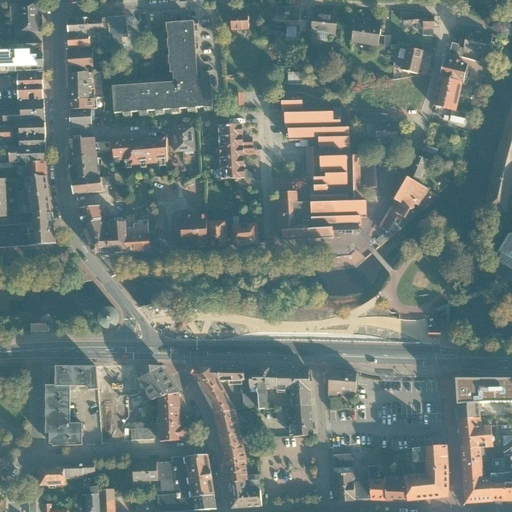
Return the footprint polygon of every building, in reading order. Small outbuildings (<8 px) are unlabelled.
[(10,24),(10,25),(15,25),(15,42),(15,44),(33,44),(33,33),(43,32),(42,21),(42,9),(41,1),(9,4),(10,24)] [(301,10),(276,10),(276,31),(286,32),(286,37),(298,37),(298,32),(300,32),(300,17),(301,10)] [(340,14),(315,12),(314,33),(339,34),(340,14)] [(248,14),(231,16),(232,31),(249,30),(248,14)] [(101,33),(98,33),(98,47),(123,47),(122,36),(127,36),(126,15),(101,16),(101,33)] [(68,17),(68,34),(89,33),(98,33),(101,33),(101,16),(68,17)] [(382,20),(356,17),(352,43),(379,46),(382,20)] [(434,17),(403,18),(403,24),(417,24),(417,29),(424,29),(424,35),(434,35),(434,17)] [(174,83),(113,87),(115,112),(115,115),(115,114),(123,113),(123,118),(132,118),(131,113),(139,112),(140,116),(148,116),(148,112),(156,111),(156,115),(165,115),(164,111),(172,110),(172,114),(181,114),(181,109),(188,109),(189,113),(197,113),(197,108),(205,108),(205,112),(213,111),(210,76),(202,77),(202,80),(198,80),(194,22),(162,24),(163,33),(167,32),(168,40),(163,40),(164,49),(169,49),(169,56),(165,57),(165,65),(170,64),(170,73),(170,74),(174,73),(174,83)] [(466,45),(465,50),(491,55),(495,35),(469,29),(466,45)] [(68,34),(68,47),(90,47),(89,33),(68,34)] [(463,56),(465,50),(466,45),(452,42),(450,53),(463,56)] [(15,44),(0,44),(0,73),(43,72),(42,66),(42,49),(42,44),(33,44),(15,44)] [(90,47),(68,47),(69,69),(92,69),(92,47),(90,47)] [(422,62),(424,50),(408,47),(406,59),(422,62)] [(419,74),(422,62),(406,59),(403,72),(419,74)] [(446,59),(441,78),(464,83),(465,81),(466,81),(470,65),(446,59)] [(18,96),(18,101),(20,101),(29,100),(29,95),(35,94),(35,100),(44,99),(44,73),(18,74),(18,80),(18,84),(18,91),(18,96)] [(69,75),(70,101),(89,100),(89,87),(89,73),(69,75)] [(288,73),(288,85),(307,85),(307,73),(288,73)] [(457,111),(464,83),(441,78),(434,106),(457,111)] [(425,98),(425,88),(403,88),(403,98),(425,98)] [(244,93),(235,93),(235,105),(244,105),(244,93)] [(20,109),(21,122),(22,122),(45,121),(44,99),(35,100),(29,100),(20,101),(20,109)] [(70,101),(70,110),(91,109),(94,109),(93,99),(89,100),(70,101)] [(305,100),(285,101),(285,113),(287,113),(287,129),(291,129),(291,138),(303,138),(303,143),(309,143),(310,178),(317,178),(317,194),(313,194),(313,202),(298,203),(298,191),(282,191),(282,202),(277,202),(278,231),(284,230),(284,240),(335,238),(335,232),(345,231),(345,234),(349,234),(354,234),(354,231),(360,231),(360,225),(362,225),(362,218),(368,218),(368,199),(365,199),(365,188),(373,187),(373,190),(381,190),(380,163),(363,163),(363,154),(358,154),(352,154),(352,126),(344,126),(344,118),(344,108),(335,109),(335,113),(306,114),(305,100)] [(511,105),(491,178),(485,209),(507,213),(511,184),(511,105)] [(70,110),(70,128),(92,127),(91,109),(70,110)] [(377,143),(400,143),(400,122),(378,121),(377,143)] [(20,124),(20,136),(45,136),(46,136),(45,124),(20,124)] [(243,124),(226,125),(226,136),(243,136),(243,124)] [(0,125),(0,141),(14,141),(13,131),(13,125),(0,125)] [(193,128),(174,129),(175,152),(186,151),(186,149),(194,148),(194,151),(195,151),(193,128)] [(20,136),(20,149),(45,148),(46,148),(46,136),(45,136),(20,136)] [(243,136),(226,136),(227,147),(253,146),(253,140),(243,140),(243,136)] [(114,157),(114,162),(115,162),(115,159),(120,158),(120,161),(125,161),(125,164),(126,164),(126,162),(131,162),(131,163),(134,166),(139,165),(141,163),(141,162),(146,161),(147,164),(160,163),(160,160),(167,159),(167,161),(166,161),(166,162),(168,162),(168,139),(152,140),(151,138),(136,140),(136,139),(113,142),(114,157)] [(72,148),(71,148),(72,159),(94,158),(97,158),(97,154),(96,142),(96,139),(71,140),(72,148)] [(113,141),(96,142),(97,154),(114,153),(113,141)] [(253,146),(227,147),(227,158),(244,158),(244,152),(254,151),(253,146)] [(9,147),(10,163),(20,163),(19,160),(26,160),(29,159),(29,162),(47,162),(46,148),(45,148),(20,149),(17,147),(9,147)] [(0,152),(0,176),(4,176),(4,169),(11,169),(10,163),(4,164),(3,152),(0,152)] [(412,167),(407,178),(421,185),(431,161),(417,156),(412,167)] [(72,165),(73,180),(96,178),(94,158),(72,159),(72,165)] [(244,158),(227,158),(228,168),(245,167),(244,158)] [(24,163),(24,178),(27,178),(47,177),(47,162),(29,162),(24,163)] [(245,167),(228,168),(228,179),(256,177),(256,171),(248,171),(248,169),(245,169),(245,167)] [(47,177),(27,178),(27,180),(28,179),(29,187),(28,187),(30,207),(31,207),(32,214),(33,214),(34,214),(53,213),(47,177)] [(73,180),(72,180),(74,195),(75,195),(104,192),(101,178),(100,178),(99,178),(96,178),(73,180)] [(391,206),(380,227),(381,227),(390,232),(396,222),(400,224),(403,218),(407,220),(412,210),(414,212),(418,206),(420,207),(429,189),(421,185),(407,178),(391,206)] [(0,179),(0,217),(10,217),(8,179),(0,179)] [(126,201),(126,183),(116,183),(116,201),(126,201)] [(101,206),(78,209),(83,223),(102,219),(99,214),(103,212),(101,206)] [(20,228),(0,229),(0,247),(21,246),(57,244),(56,241),(55,228),(53,213),(34,214),(35,224),(35,226),(20,228)] [(208,245),(207,220),(207,213),(196,214),(182,214),(182,245),(208,245)] [(208,245),(222,245),(235,245),(234,223),(234,213),(224,214),(224,219),(207,220),(208,245)] [(133,215),(125,215),(125,216),(126,222),(128,252),(150,251),(149,242),(148,232),(148,226),(147,220),(138,221),(138,224),(134,224),(133,215)] [(102,220),(84,226),(90,243),(92,249),(97,252),(99,252),(128,252),(126,222),(111,223),(103,223),(102,220)] [(258,223),(234,223),(235,245),(259,244),(258,229),(258,223)] [(511,232),(501,251),(501,263),(511,270),(511,232)] [(103,310),(100,313),(99,316),(99,320),(100,324),(103,327),(106,329),(110,330),(114,329),(117,327),(120,324),(121,321),(121,317),(120,313),(118,311),(115,308),(111,307),(106,308),(103,310)] [(50,323),(32,323),(32,332),(50,332),(50,323)] [(58,386),(72,387),(76,387),(91,387),(91,390),(100,390),(99,368),(58,367),(58,386)] [(220,381),(212,367),(196,367),(193,375),(214,413),(237,411),(220,381)] [(230,367),(212,367),(220,381),(245,381),(244,367),(230,367)] [(155,402),(159,399),(184,398),(164,368),(141,368),(141,380),(155,402)] [(280,392),(280,371),(255,370),(255,379),(252,379),(252,392),(259,392),(259,395),(261,397),(261,410),(269,410),(269,392),(280,392)] [(313,372),(280,371),(280,392),(292,393),(293,409),(314,409),(313,372)] [(358,374),(331,372),(331,394),(359,394),(358,374)] [(511,378),(456,379),(458,407),(481,407),(511,406),(511,378)] [(72,387),(58,386),(47,385),(48,435),(51,434),(51,439),(51,445),(55,445),(55,447),(84,446),(84,430),(84,424),(72,424),(72,387)] [(184,398),(159,399),(160,428),(161,442),(185,441),(184,398)] [(460,424),(483,422),(481,407),(458,407),(460,424)] [(314,438),(314,409),(293,409),(294,438),(314,438)] [(237,411),(214,413),(224,458),(226,467),(247,465),(246,456),(237,411)] [(493,451),(491,428),(484,429),(483,422),(460,424),(462,453),(484,452),(493,451)] [(156,439),(156,428),(131,429),(131,440),(156,439)] [(429,467),(448,466),(447,447),(415,449),(416,467),(429,467)] [(462,453),(464,481),(486,480),(484,452),(462,453)] [(494,453),(495,479),(496,504),(506,503),(508,503),(506,453),(494,453)] [(163,511),(215,510),(212,456),(175,457),(175,462),(163,463),(164,482),(165,497),(160,497),(160,511),(163,511)] [(335,457),(336,476),(356,475),(355,456),(335,457)] [(67,466),(67,478),(85,478),(85,488),(99,488),(99,462),(67,463),(67,466)] [(164,482),(163,463),(135,464),(136,483),(164,482)] [(247,465),(226,467),(227,484),(247,481),(249,481),(247,465)] [(67,478),(67,466),(42,466),(42,486),(67,486),(67,478)] [(409,480),(410,502),(449,501),(448,466),(429,467),(430,479),(409,480)] [(370,481),(372,502),(410,502),(409,480),(381,480),(381,467),(370,467),(370,481)] [(357,503),(356,482),(356,475),(336,476),(337,504),(357,503)] [(496,504),(495,479),(486,480),(464,481),(466,505),(496,504)] [(247,481),(227,484),(231,509),(262,507),(261,491),(248,492),(247,481)] [(372,502),(370,481),(356,482),(357,503),(372,502)] [(104,511),(104,492),(104,488),(94,488),(95,495),(90,496),(90,508),(90,511),(104,511)] [(44,511),(44,505),(44,489),(30,490),(31,511),(44,511)] [(104,492),(104,511),(118,511),(117,498),(117,492),(104,492)]
